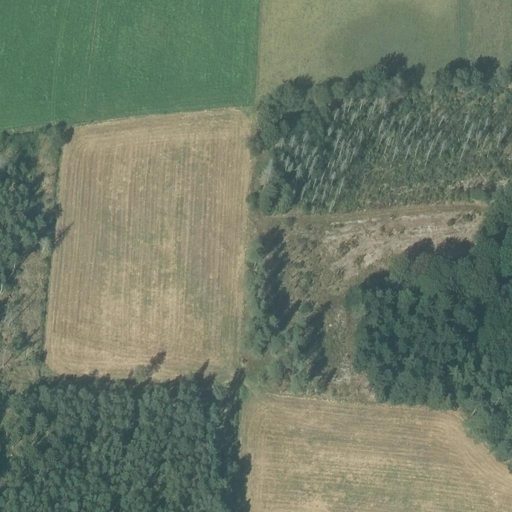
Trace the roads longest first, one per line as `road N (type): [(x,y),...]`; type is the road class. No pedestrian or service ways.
road 1 (track): [(511,223),(483,201),(262,217),(257,361)]
road 2 (track): [(32,511),(41,386)]
